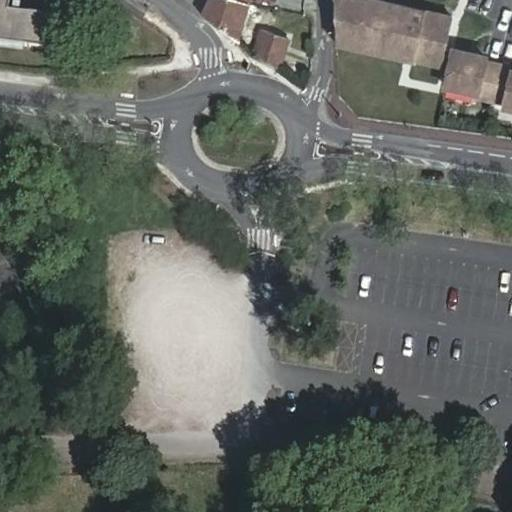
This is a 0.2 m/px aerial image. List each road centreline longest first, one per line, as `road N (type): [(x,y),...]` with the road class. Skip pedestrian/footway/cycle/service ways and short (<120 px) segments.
road 1 (tertiary): [(292,168),(511,171)]
road 2 (tertiary): [(511,170),(303,123)]
road 3 (tertiary): [(18,107),(184,150)]
road 4 (tertiary): [(186,106),(18,107)]
road 5 (tertiary): [(184,150),(193,168),(230,184),(263,185),(292,168)]
